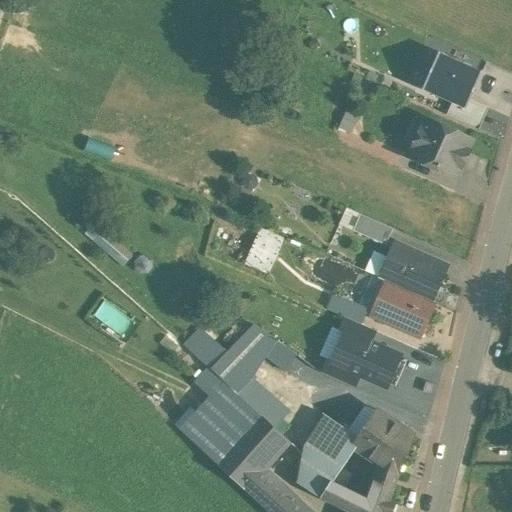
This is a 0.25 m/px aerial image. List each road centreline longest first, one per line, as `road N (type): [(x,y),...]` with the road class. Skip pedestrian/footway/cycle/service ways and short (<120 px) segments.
road 1 (tertiary): [(434,511),(511,187)]
road 2 (track): [(0,112),(226,216)]
